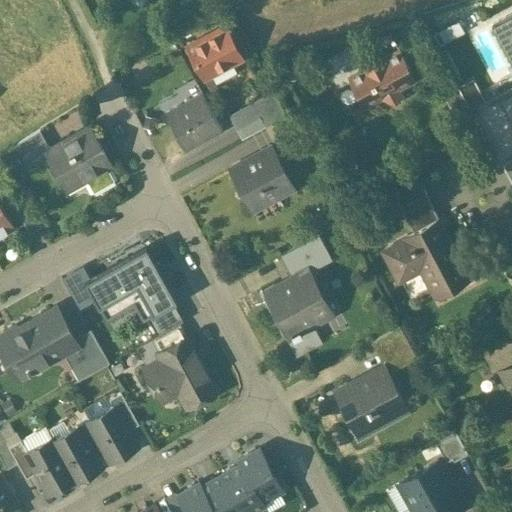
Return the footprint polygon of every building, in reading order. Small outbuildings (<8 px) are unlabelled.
[(479,10),(462,19),(470,36),(488,27),(479,10)] [(511,11),(491,23),(511,61),(511,11)] [(224,24),(187,45),(204,76),(241,55),(224,24)] [(379,50),(361,60),(365,67),(348,76),(364,106),(381,96),(384,101),(401,92),(399,87),(415,78),(399,48),(383,57),(379,50)] [(454,78),(439,86),(453,112),(468,104),(458,86),(454,78)] [(473,78),(458,86),(468,104),(471,110),(486,102),(473,78)] [(272,89),(248,102),(256,117),(259,115),(265,125),(266,124),(286,113),(272,89)] [(202,91),(166,111),(185,148),(222,128),(202,91)] [(286,113),(266,124),(275,142),(295,131),(286,113)] [(50,147),(54,155),(71,185),(73,184),(70,178),(92,166),(95,171),(109,163),(110,163),(89,125),(50,147)] [(40,128),(15,143),(29,169),(54,155),(50,147),(40,128)] [(271,145),(232,166),(249,198),(264,190),(266,194),(274,190),(276,193),(292,184),(271,145)] [(109,163),(95,171),(92,166),(70,178),(73,184),(84,178),(91,191),(95,192),(115,181),(117,176),(109,163)] [(418,177),(392,191),(400,206),(425,193),(427,192),(418,177)] [(425,193),(400,206),(415,232),(437,220),(438,221),(440,220),(425,193)] [(0,234),(15,226),(0,199),(0,234)] [(41,225),(27,199),(15,206),(30,232),(41,225)] [(415,232),(383,249),(399,278),(420,267),(435,295),(468,276),(438,221),(437,220),(415,232)] [(318,235),(282,254),(293,275),(310,266),(311,268),(330,258),(318,235)] [(144,251),(92,280),(104,302),(115,296),(120,305),(136,296),(147,316),(173,302),(144,251)] [(293,275),(265,291),(290,337),(335,312),(311,268),(310,266),(293,275)] [(77,269),(63,276),(79,306),(93,298),(77,269)] [(183,319),(173,302),(147,316),(157,333),(180,321),(183,319)] [(41,317),(19,329),(16,324),(0,332),(0,347),(10,366),(17,377),(71,346),(77,343),(74,336),(56,306),(40,315),(41,317)] [(157,333),(150,337),(158,350),(187,335),(180,321),(157,333)] [(399,325),(376,338),(390,363),(413,350),(399,325)] [(90,327),(74,336),(77,343),(71,346),(80,363),(82,362),(88,372),(109,360),(102,347),(90,327)] [(511,338),(506,327),(476,343),(488,365),(496,361),(511,389),(511,338)] [(187,335),(158,350),(162,358),(148,366),(158,385),(172,378),(187,405),(219,388),(190,334),(187,335)] [(113,341),(102,347),(109,360),(120,354),(113,341)] [(0,371),(10,366),(0,347),(0,371)] [(407,405),(384,363),(336,389),(359,432),(407,405)] [(139,422),(121,391),(109,397),(113,404),(114,403),(128,428),(139,422)] [(113,404),(89,418),(107,451),(111,458),(137,443),(128,428),(114,403),(113,404)] [(89,418),(87,414),(76,421),(78,424),(79,424),(97,457),(107,451),(89,418)] [(78,424),(53,438),(74,475),(73,476),(75,478),(101,464),(97,457),(79,424),(78,424)] [(467,451),(456,430),(436,441),(446,458),(452,455),(454,458),(467,451)] [(53,438),(52,435),(27,449),(26,450),(37,469),(49,490),(73,476),(74,475),(53,438)] [(27,449),(21,438),(9,445),(18,461),(27,475),(37,469),(26,450),(27,449)] [(9,445),(6,439),(0,442),(0,454),(7,467),(18,461),(9,445)] [(260,446),(239,458),(264,503),(266,503),(264,499),(284,488),(275,472),(263,451),(260,446)] [(271,446),(263,451),(275,472),(283,467),(271,446)] [(441,454),(403,474),(424,511),(449,511),(468,502),(441,454)] [(240,462),(221,473),(242,511),(249,511),(264,503),(239,458),(238,459),(240,462)] [(0,470),(0,469),(0,511),(18,501),(0,470)] [(199,480),(198,481),(216,511),(242,511),(221,473),(201,484),(199,480)] [(216,511),(198,481),(177,492),(178,493),(188,511),(216,511)] [(188,511),(178,493),(167,499),(174,511),(188,511)] [(160,511),(154,501),(153,501),(155,503),(148,507),(147,506),(138,511),(160,511)]
